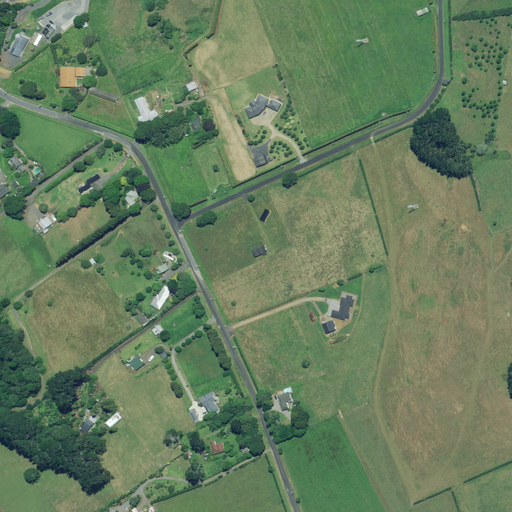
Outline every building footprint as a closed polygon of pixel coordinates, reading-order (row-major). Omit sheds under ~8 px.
[(429,12),(427,8),(418,12),(420,16),(429,12)] [(54,33),(49,30),(45,35),(50,38),(54,33)] [(43,36),(37,32),(36,34),(37,35),(32,43),(37,46),(43,36)] [(11,52),(19,57),(30,39),(22,35),(21,34),(20,34),(19,34),(18,34),(18,35),(17,35),(17,36),(17,37),(18,38),(19,39),(11,52)] [(85,77),(85,68),(62,67),(61,87),(76,87),(76,76),(85,77)] [(197,88),(195,82),(187,85),(190,91),(197,88)] [(119,96),(92,87),(90,93),(117,103),(119,96)] [(257,102),(255,100),(251,104),(253,106),(246,109),(250,119),(260,114),(265,109),(266,106),(269,107),(278,111),(281,104),(273,100),(270,105),(267,104),(269,100),(260,95),(257,102)] [(148,105),(145,97),(136,101),(142,116),(139,117),(142,124),(150,120),(151,122),(154,120),(154,118),(158,116),(155,110),(151,112),(148,105)] [(204,124),(201,116),(197,118),(197,120),(189,123),(193,133),(202,129),(200,125),(204,124)] [(19,160),(15,156),(11,161),(23,174),(27,170),(22,165),(24,163),(20,159),(19,160)] [(86,182),(88,184),(78,190),(80,194),(92,187),(91,185),(101,178),(98,174),(86,182)] [(41,182),(39,178),(30,184),(33,188),(41,182)] [(4,188),(3,186),(0,188),(0,193),(3,198),(11,192),(7,186),(4,188)] [(134,192),(133,190),(128,194),(129,196),(126,198),(132,206),(137,202),(136,200),(140,196),(136,191),(134,192)] [(53,223),(48,217),(44,220),(42,217),(40,218),(42,221),(34,227),(40,234),(44,231),(46,234),(50,230),(48,228),(53,223)] [(158,268),(160,271),(158,272),(159,274),(161,273),(162,274),(170,269),(166,263),(158,268)] [(172,290),(165,286),(159,295),(158,294),(152,305),(160,310),(170,294),(169,294),(172,290)] [(144,316),(143,314),(138,317),(143,325),(146,323),(142,318),(144,316)] [(165,332),(159,324),(157,325),(158,327),(153,330),(156,335),(159,333),(161,335),(165,332)] [(169,355),(165,350),(160,354),(164,359),(169,355)] [(145,364),(139,356),(131,362),(136,370),(145,364)] [(217,396),(215,392),(200,399),(202,403),(203,402),(205,406),(207,405),(211,414),(219,409),(218,406),(217,406),(215,401),(217,400),(216,396),(217,396)] [(293,400),(290,392),(279,396),(281,402),(280,403),(283,411),(290,408),(288,402),(293,400)] [(123,417),(118,412),(107,423),(111,428),(123,417)] [(100,417),(94,413),(82,429),(87,434),(100,417)] [(217,445),(215,440),(211,442),(215,454),(226,451),(224,443),(217,445)]
